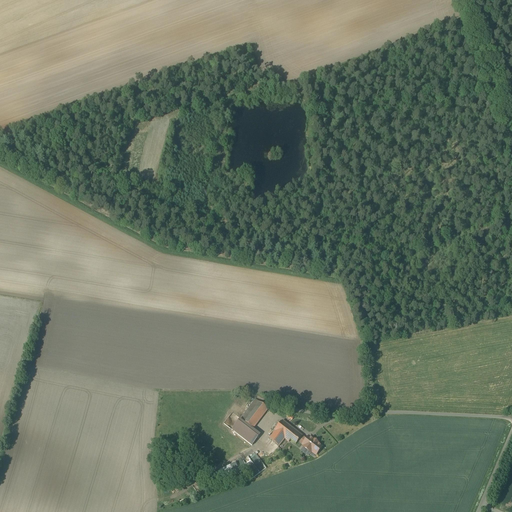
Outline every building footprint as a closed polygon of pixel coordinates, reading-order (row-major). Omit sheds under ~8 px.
[(255,400),(240,419),(253,429),(268,409),(255,400)] [(376,400),(369,400),(369,412),(377,411),(376,400)] [(283,421),(275,431),(275,432),(269,439),(279,447),(285,439),(289,442),(291,440),(299,447),(306,438),(283,421)] [(261,436),(250,428),(244,436),(255,444),(261,436)] [(309,437),(303,445),(304,446),(303,447),(311,453),(312,452),(316,455),(322,447),(317,444),(318,443),(314,440),(314,441),(309,437)] [(230,467),(221,472),(225,478),(234,474),(230,467)]
